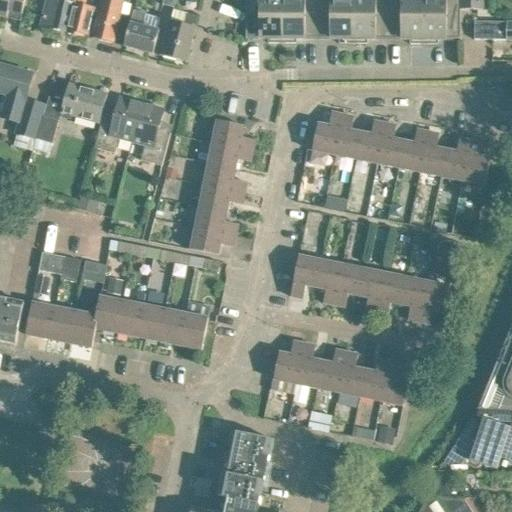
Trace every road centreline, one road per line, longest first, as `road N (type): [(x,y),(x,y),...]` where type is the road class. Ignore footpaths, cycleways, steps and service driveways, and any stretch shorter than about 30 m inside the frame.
road 1 (residential): [(0,37),(187,83),(511,71)]
road 2 (residential): [(252,313),(302,99),(417,92),(501,106)]
road 3 (residential): [(191,404),(46,375),(19,389),(0,386)]
road 4 (residential): [(439,350),(252,313)]
